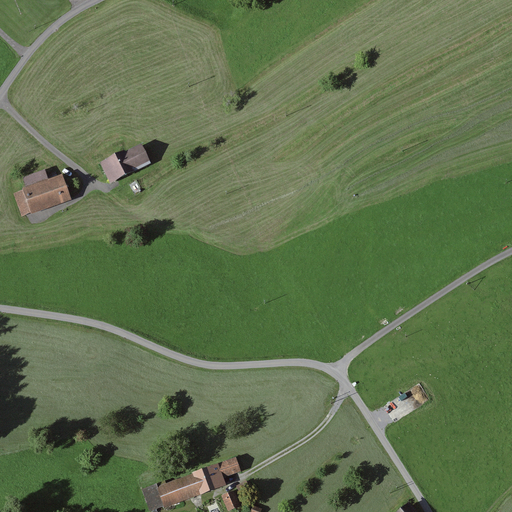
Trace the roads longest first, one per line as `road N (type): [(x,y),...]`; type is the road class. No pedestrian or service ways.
road 1 (residential): [(0,307),(99,325),(213,365),(298,362),(335,372),(428,511)]
road 2 (residential): [(95,0),(49,30),(0,95)]
